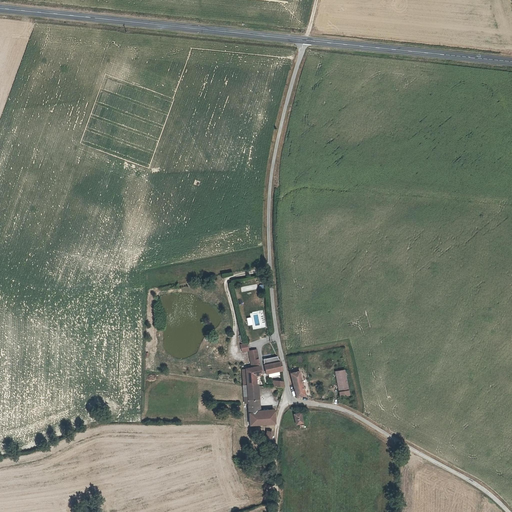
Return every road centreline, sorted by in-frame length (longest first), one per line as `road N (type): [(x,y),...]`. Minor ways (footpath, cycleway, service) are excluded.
road 1 (unclassified): [(506,511),(354,415),(287,396),(266,229),(269,175),(305,41)]
road 2 (secondary): [(0,9),(305,41)]
road 3 (secondary): [(305,41),(511,63)]
